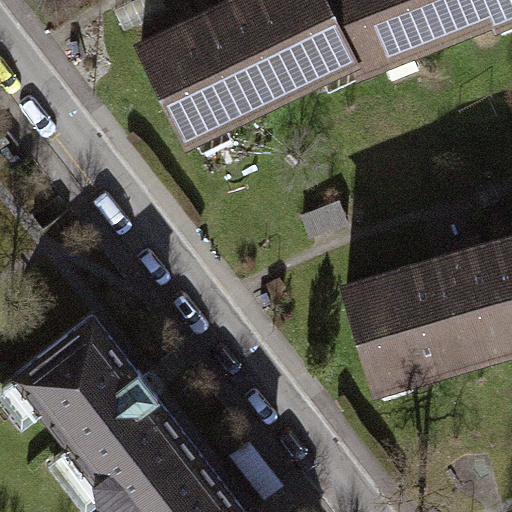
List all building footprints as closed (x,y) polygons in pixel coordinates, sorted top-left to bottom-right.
[(223,0),(136,40),(179,133),(346,56),(320,0),(223,0)] [(320,0),(346,56),(350,66),(506,0),(320,0)] [(448,251),(341,282),(365,381),(511,332),(511,231),(475,243),(448,251)] [(90,498),(110,509),(191,446),(145,387),(86,311),(4,373),(86,479),(90,498)] [(240,436),(221,451),(258,500),(278,485),(240,436)] [(242,511),(191,446),(110,509),(110,511),(242,511)]
